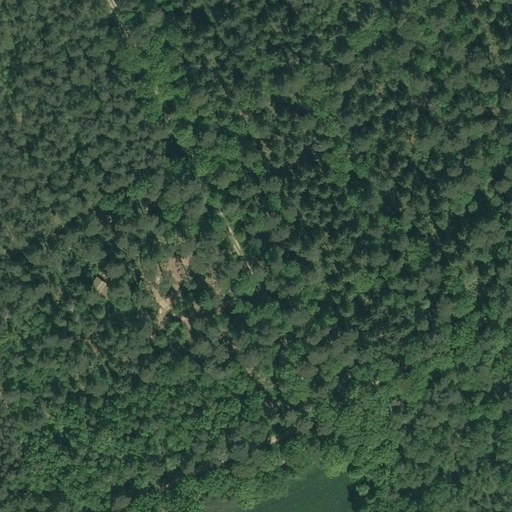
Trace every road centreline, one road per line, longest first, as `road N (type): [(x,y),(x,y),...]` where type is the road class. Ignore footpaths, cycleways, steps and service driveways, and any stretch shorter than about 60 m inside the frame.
road 1 (track): [(0,254),(431,0)]
road 2 (track): [(333,427),(109,0)]
road 3 (track): [(102,511),(326,414),(511,305)]
